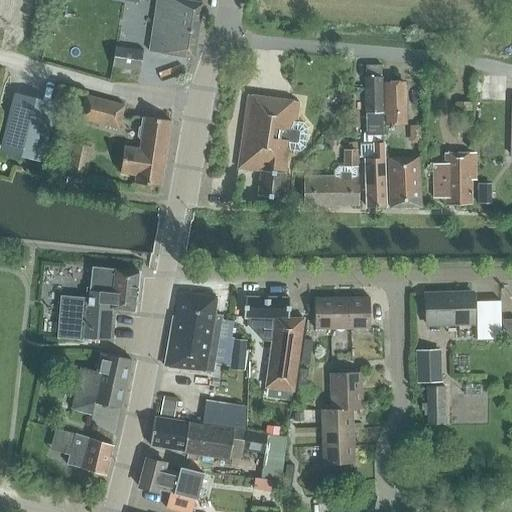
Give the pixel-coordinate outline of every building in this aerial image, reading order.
[(193,59),(201,4),(179,0),(156,0),(148,52),(193,59)] [(112,68),(139,72),(143,50),(116,46),(112,68)] [(381,66),(365,66),(366,114),(366,134),(363,134),(363,143),(383,143),(381,66)] [(404,124),(404,84),(384,84),(384,124),(404,124)] [(0,150),(0,151),(41,162),(56,103),(14,92),(0,150)] [(296,122),(298,102),(249,95),(239,169),(260,171),(257,196),(282,199),(287,151),(300,152),(305,148),(307,129),(303,123),(296,122)] [(123,106),(84,96),(78,119),(117,130),(123,106)] [(143,118),(141,134),(139,148),(124,145),(120,174),(135,177),(134,183),(160,187),(169,122),(143,118)] [(470,121),(457,121),(457,132),(470,132),(470,121)] [(420,143),(419,126),(410,127),(411,143),(420,143)] [(68,170),(85,174),(91,147),(74,143),(68,170)] [(365,163),(366,207),(385,208),(383,143),(363,143),(359,143),(359,156),(372,156),(372,163),(365,163)] [(358,203),(358,186),(357,186),(357,151),(343,151),(343,166),(337,166),(333,170),(333,177),(305,177),(305,186),(303,186),(303,203),(358,203)] [(471,180),(475,180),(474,153),(444,154),(444,164),(432,164),(433,198),(445,198),(445,206),(471,205),(471,180)] [(389,208),(420,207),(417,158),(389,158),(389,208)] [(86,289),(85,298),(59,296),(57,338),(82,340),(83,339),(109,341),(111,309),(133,312),(139,273),(92,268),(89,289),(86,289)] [(211,373),(217,341),(222,341),(224,330),(219,329),(221,316),(214,314),(217,297),(178,293),(174,318),(172,318),(164,367),(211,373)] [(472,324),(471,293),(425,294),(426,326),(472,324)] [(288,318),(289,298),(245,298),(243,318),(248,318),(247,325),(261,338),(271,340),(263,387),(291,391),(303,318),(288,318)] [(314,298),(314,330),(333,329),(332,298),(314,298)] [(332,298),(333,329),(351,329),(350,298),(332,298)] [(350,298),(351,329),(369,329),(369,298),(350,298)] [(476,340),(500,340),(500,302),(476,302),(476,340)] [(502,338),(511,337),(511,319),(502,320),(502,338)] [(243,340),(231,339),(228,370),(240,371),(243,340)] [(303,342),(303,348),(311,349),(313,341),(304,339),(303,342)] [(303,348),(301,356),(310,357),(311,349),(303,348)] [(415,351),(416,383),(438,382),(437,350),(415,351)] [(120,409),(131,360),(101,353),(96,372),(80,368),(72,410),(91,415),(94,403),(120,409)] [(301,356),(300,364),(306,365),(309,365),(310,357),(301,356)] [(300,369),(298,377),(307,378),(309,370),(300,369)] [(329,374),(330,392),(361,391),(360,373),(329,374)] [(298,377),(297,385),(303,386),(306,387),(307,378),(298,377)] [(427,415),(427,425),(444,425),(444,386),(426,387),(427,404),(421,404),(421,411),(423,411),(423,415),(427,415)] [(352,409),(352,410),(362,410),(361,391),(330,392),(331,410),(352,409)] [(178,399),(163,396),(159,415),(174,418),(178,399)] [(321,410),(321,429),(352,428),(352,410),(352,409),(331,410),(321,410)] [(294,413),(295,422),(303,421),(302,413),(294,413)] [(183,451),(185,438),(187,423),(168,420),(154,418),(149,446),(183,451)] [(229,460),(231,445),(233,430),(187,423),(185,438),(183,451),(183,453),(229,460)] [(265,434),(277,436),(278,428),(266,427),(265,434)] [(321,429),(322,447),(353,446),(352,428),(321,429)] [(55,429),(52,443),(66,446),(71,448),(74,435),(55,429)] [(264,453),(266,436),(245,432),(242,449),(264,453)] [(105,476),(112,446),(74,434),(74,435),(71,448),(66,446),(63,454),(68,456),(66,465),(105,476)] [(354,464),(353,446),(322,447),(323,465),(354,464)] [(165,508),(179,511),(191,511),(194,500),(195,500),(202,473),(179,467),(178,473),(163,469),(164,463),(146,459),(138,488),(157,492),(157,489),(170,493),(165,508)] [(284,466),(283,474),(290,475),(291,467),(284,466)] [(283,474),(282,481),(289,482),(290,475),(283,474)] [(253,491),(278,493),(279,481),(254,479),(253,491)] [(282,481),(281,489),(289,490),(289,482),(282,481)]
